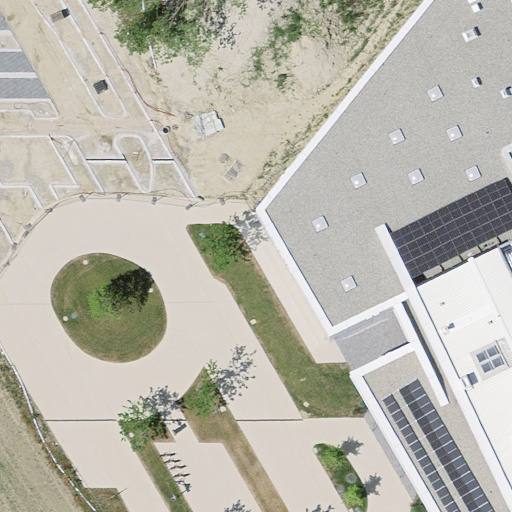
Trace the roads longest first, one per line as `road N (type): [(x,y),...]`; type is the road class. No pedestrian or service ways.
road 1 (residential): [(142,228),(10,0)]
road 2 (residential): [(316,511),(197,303)]
road 3 (residential): [(82,396),(134,395),(170,375),(195,339),(197,303)]
road 4 (residential): [(142,228),(100,222),(52,241),(28,277),(21,307)]
road 5 (residential): [(82,396),(150,511)]
